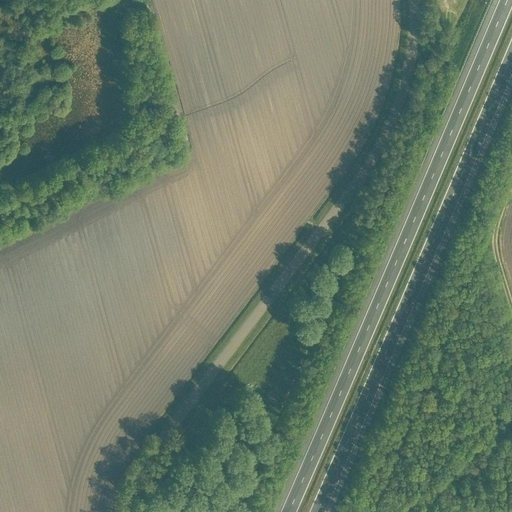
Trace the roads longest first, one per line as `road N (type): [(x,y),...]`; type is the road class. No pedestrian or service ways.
road 1 (unclassified): [(130,511),(151,452),(375,152),(404,85),(414,0)]
road 2 (motorway): [(506,0),(287,511)]
road 3 (motorway): [(317,511),(511,56)]
